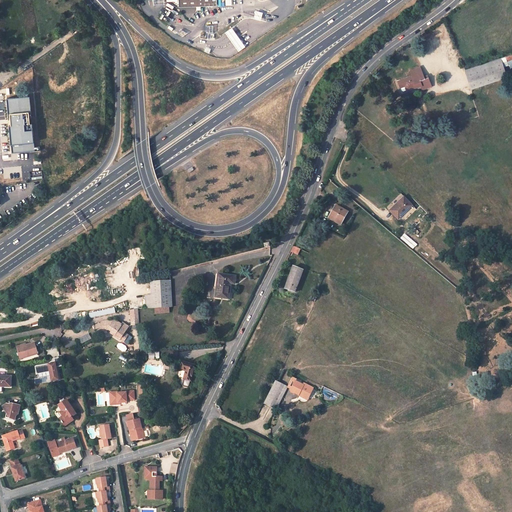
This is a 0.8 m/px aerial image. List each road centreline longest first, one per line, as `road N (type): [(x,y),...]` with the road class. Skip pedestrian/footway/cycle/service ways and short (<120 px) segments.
road 1 (secondary): [(192,440),(297,225),(358,77),(454,0)]
road 2 (motorway): [(345,12),(20,241)]
road 3 (motorway): [(118,23),(137,74),(145,172),(161,206),(181,222),(219,230),(247,223),(275,193)]
road 4 (motorway): [(124,185),(387,0)]
road 5 (motorway): [(345,12),(220,77),(177,64),(107,0)]
road 6 (motorway): [(107,20),(118,61),(109,160),(20,241)]
road 7 (motorway): [(275,193),(304,79),(397,0)]
road 8 (motorway): [(124,185),(217,134),(241,130),(259,135),(276,155),(275,193)]
road 9 (residential): [(192,440),(1,498)]
road 10 (motorway): [(0,271),(124,185)]
road 11 (residential): [(133,284),(122,301),(0,326)]
